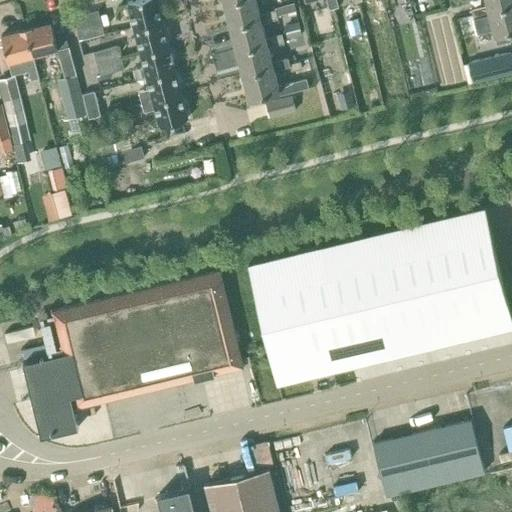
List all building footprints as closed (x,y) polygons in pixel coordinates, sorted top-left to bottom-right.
[(133,27),(162,20),(156,0),(133,0),(127,2),(133,27)] [(259,13),(255,0),(234,0),(224,3),(230,27),(260,19),(261,22),(262,22),(277,18),(275,10),(259,13)] [(338,6),(336,0),(326,0),(328,9),(338,6)] [(488,10),(511,4),(511,0),(484,0),(486,5),(471,9),(474,18),(489,14),(488,10)] [(511,40),(510,31),(511,30),(511,4),(488,10),(489,14),(474,18),(480,42),(496,38),(497,44),(511,40)] [(104,34),(98,10),(73,16),(79,40),(104,34)] [(361,32),(358,17),(345,20),(349,35),(361,32)] [(266,38),(262,22),(261,22),(260,19),(230,27),(236,51),(267,43),(268,47),(283,43),(281,34),(266,38)] [(140,51),(168,44),(162,20),(133,27),(140,51)] [(284,25),(287,38),(302,34),(298,21),(284,25)] [(32,55),(33,55),(57,48),(56,44),(50,22),(25,28),(32,55)] [(39,77),(33,55),(32,55),(25,28),(1,35),(7,61),(8,61),(11,74),(28,70),(30,79),(39,77)] [(356,39),(361,62),(375,59),(370,35),(356,39)] [(57,48),(65,77),(76,74),(67,41),(56,44),(57,48)] [(272,62),(268,47),(267,43),(236,51),(242,75),(273,67),(274,70),(289,66),(287,58),(272,62)] [(146,76),(175,68),(168,44),(140,51),(143,66),(132,69),(134,79),(146,76)] [(121,56),(118,45),(93,51),(96,62),(121,56)] [(469,62),(474,81),(511,71),(511,61),(509,51),(469,62)] [(124,68),(121,57),(96,63),(99,75),(124,68)] [(278,85),(274,70),(273,67),(242,75),(249,100),(278,92),(279,95),(308,87),(306,78),(278,85)] [(141,103),(181,93),(175,68),(146,76),(149,88),(138,91),(141,103)] [(31,139),(15,74),(0,77),(0,90),(13,144),(31,139)] [(86,113),(76,74),(65,77),(57,79),(72,135),(90,131),(85,114),(86,113)] [(100,115),(94,90),(82,93),(88,118),(100,115)] [(159,126),(188,118),(181,93),(141,103),(144,111),(154,108),(159,126)] [(296,110),(292,95),(264,102),(268,117),(296,110)] [(13,150),(9,134),(1,103),(0,103),(0,150),(1,153),(13,150)] [(73,166),(67,144),(58,147),(64,169),(73,166)] [(40,149),(45,168),(62,164),(57,145),(40,149)] [(144,157),(141,145),(116,152),(119,164),(144,157)] [(119,164),(116,152),(99,157),(103,174),(121,169),(119,164)] [(62,165),(47,168),(53,190),(67,187),(62,165)] [(49,220),(72,214),(65,188),(42,193),(49,220)] [(277,382),(511,325),(511,320),(485,207),(249,264),(277,382)] [(75,406),(242,366),(219,270),(52,310),(62,352),(23,361),(41,435),(78,426),(71,394),(72,393),(75,406)] [(386,495),(484,472),(471,419),(373,442),(386,495)] [(211,511),(279,511),(268,468),(204,483),(211,511)] [(195,511),(189,487),(157,495),(161,511),(195,511)]
